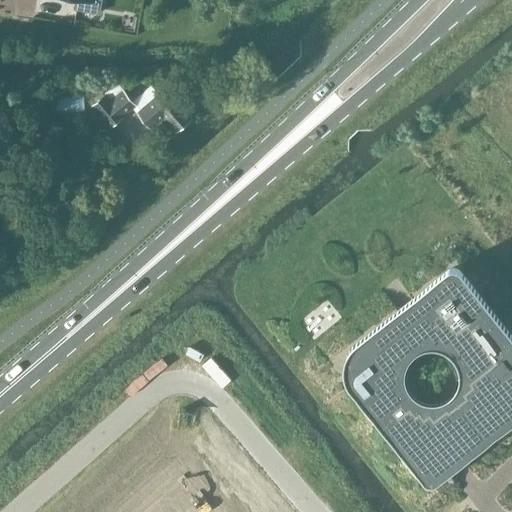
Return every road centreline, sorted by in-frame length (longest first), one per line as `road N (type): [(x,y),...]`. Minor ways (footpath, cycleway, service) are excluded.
road 1 (primary): [(129,283),(473,0)]
road 2 (primary): [(418,0),(129,283)]
road 3 (residential): [(21,511),(163,387),(181,382),(203,388),(314,511)]
road 4 (primary): [(0,396),(129,283)]
